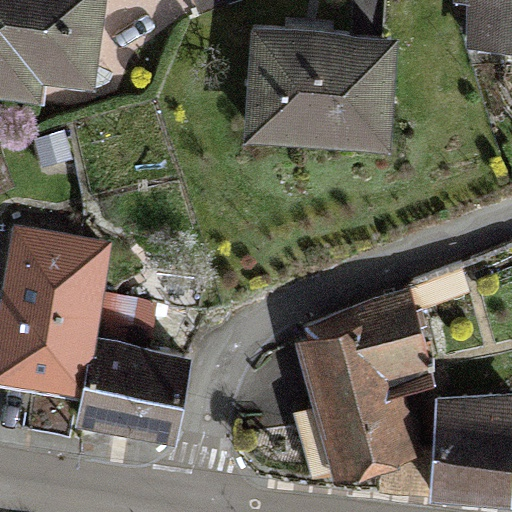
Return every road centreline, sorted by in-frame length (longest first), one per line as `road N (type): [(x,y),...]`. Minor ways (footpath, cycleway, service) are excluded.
road 1 (residential): [(198,508),(210,356),(258,308),(511,204)]
road 2 (residential): [(0,477),(198,508)]
